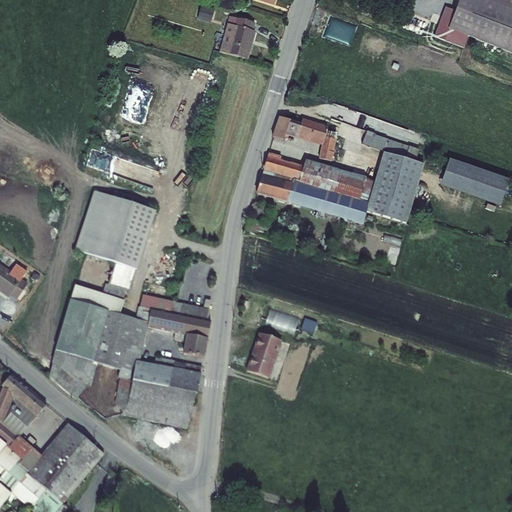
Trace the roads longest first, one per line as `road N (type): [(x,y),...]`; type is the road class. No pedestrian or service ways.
road 1 (residential): [(305,0),(235,223),(199,499)]
road 2 (tertiary): [(199,499),(120,451),(0,351)]
